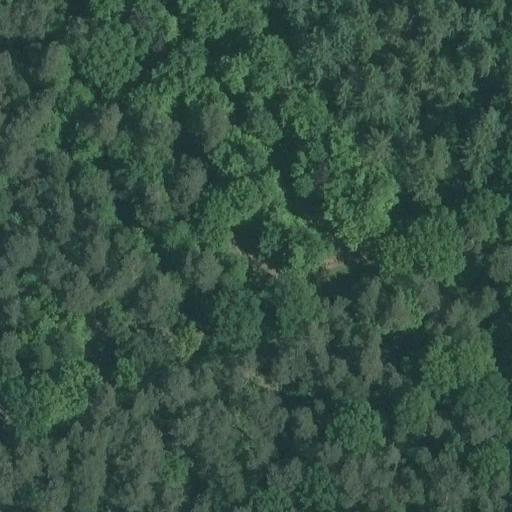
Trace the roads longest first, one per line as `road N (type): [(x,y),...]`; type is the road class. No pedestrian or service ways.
road 1 (track): [(260,312),(52,0)]
road 2 (track): [(0,409),(260,312)]
road 3 (track): [(260,312),(511,218)]
